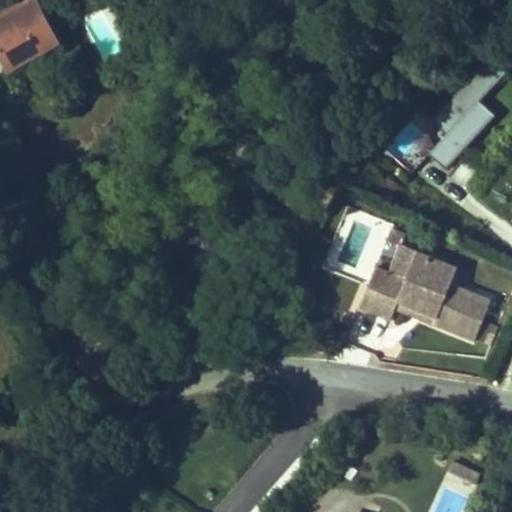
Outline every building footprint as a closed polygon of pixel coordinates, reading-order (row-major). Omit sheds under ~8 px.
[(58,41),(36,2),(34,3),(32,0),(0,0),(0,50),(10,68),(58,41)] [(496,115),(480,101),(506,72),(490,57),(432,120),(447,134),(429,154),(446,169),(496,115)] [(402,156),(422,129),(407,118),(388,146),(402,156)] [(403,244),(407,234),(392,228),(388,238),(403,244)] [(492,299),(452,283),(459,266),(403,244),(392,272),(377,266),(360,308),(391,320),(396,309),(399,302),(437,317),(434,324),(475,341),(476,338),(491,344),(498,326),(483,320),(492,299)] [(437,317),(399,302),(396,309),(434,324),(437,317)] [(464,478),(469,468),(454,460),(449,471),(464,478)] [(476,484),(482,473),(469,468),(464,478),(476,484)]
